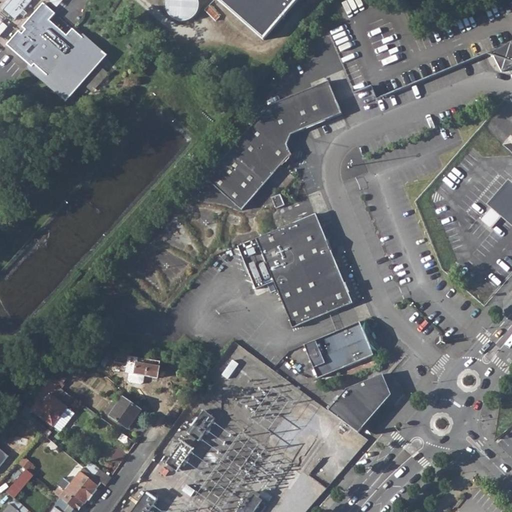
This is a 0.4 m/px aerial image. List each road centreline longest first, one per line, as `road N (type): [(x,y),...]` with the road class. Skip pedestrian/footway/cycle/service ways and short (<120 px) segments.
road 1 (residential): [(455,374),(387,309),(331,187),(330,166),(352,137),(478,89),(511,90)]
road 2 (primary): [(426,421),(342,511)]
